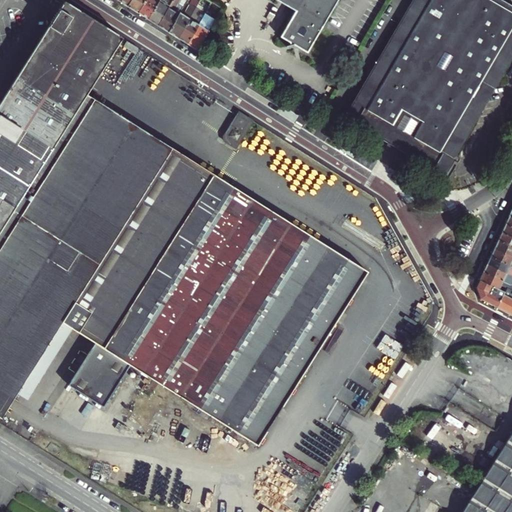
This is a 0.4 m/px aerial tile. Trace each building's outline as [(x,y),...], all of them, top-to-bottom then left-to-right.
[(139,14),(147,0),(132,0),(128,7),(139,14)] [(147,0),(139,14),(150,20),(161,0),(147,0)] [(159,26),(171,7),(165,4),(167,0),(161,0),(150,20),(159,26)] [(174,0),(171,7),(159,26),(165,30),(169,33),(180,15),(175,12),(182,0),(174,0)] [(339,0),(277,0),(297,11),(282,37),(290,42),(291,45),(287,46),(288,47),(298,45),(299,47),(309,53),(339,0)] [(511,58),(511,5),(503,0),(414,0),(346,117),(444,175),(511,58)] [(123,40),(65,3),(0,105),(0,417),(5,421),(65,323),(263,447),(371,272),(88,95),(123,40)] [(179,39),(197,7),(191,4),(184,16),(181,13),(180,15),(169,33),(179,39)] [(206,14),(197,7),(179,39),(189,45),(206,14)] [(198,51),(217,20),(206,14),(189,45),(198,51)] [(139,50),(128,43),(125,48),(136,55),(139,50)] [(253,122),(239,113),(223,138),(224,143),(236,150),(253,122)] [(511,227),(505,224),(502,232),(511,236),(511,227)] [(511,236),(502,232),(498,240),(511,246),(511,236)] [(511,246),(498,240),(494,248),(511,256),(511,246)] [(511,256),(494,248),(491,256),(510,265),(511,265),(511,256)] [(510,265),(491,256),(487,263),(507,272),(510,265)] [(503,281),(507,272),(487,263),(483,272),(503,281)] [(480,280),(498,288),(505,291),(507,287),(511,289),(511,284),(503,281),(483,272),(480,280)] [(497,307),(501,298),(498,297),(500,294),(496,292),(498,288),(480,280),(477,286),(481,299),(497,307)] [(511,289),(507,287),(505,291),(501,298),(497,307),(511,314),(511,289)] [(505,291),(498,288),(496,292),(500,294),(498,297),(501,298),(505,291)] [(147,382),(120,366),(116,373),(106,366),(94,385),(105,391),(96,405),(124,421),(147,382)] [(511,433),(495,461),(511,471),(511,433)] [(511,511),(511,471),(495,461),(483,480),(462,511),(511,511)]
